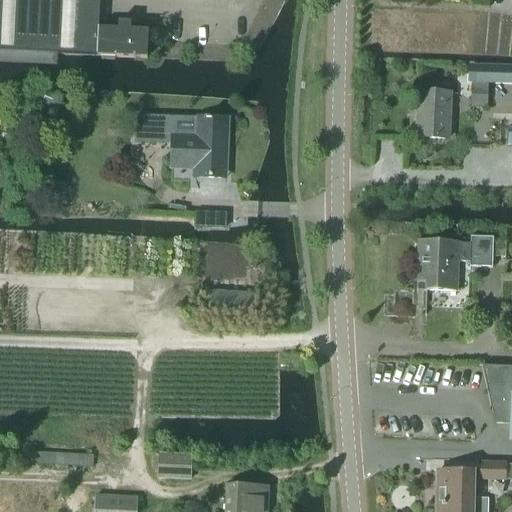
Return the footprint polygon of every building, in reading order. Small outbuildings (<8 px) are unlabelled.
[(0,0),(0,51),(146,59),(147,31),(97,28),(98,0),(0,0)] [(511,68),(484,68),(483,83),(511,84),(511,68)] [(487,110),(488,84),(470,84),(470,109),(487,110)] [(418,93),(416,138),(447,139),(449,94),(418,93)] [(211,118),(206,118),(206,120),(137,117),(136,143),(167,144),(167,140),(172,140),(171,167),(196,168),(196,178),(220,179),(222,151),(226,151),(227,120),(211,120),(211,118)] [(201,215),(201,229),(224,230),(225,215),(201,215)] [(424,291),(426,291),(455,293),(457,263),(469,264),(469,268),(491,269),(492,258),(505,258),(505,241),(493,241),(493,238),(470,238),(469,245),(458,244),(458,243),(418,241),(416,291),(418,291),(418,283),(426,283),(426,287),(424,287),(424,291)] [(209,294),(207,317),(222,318),(222,315),(252,317),(253,296),(224,294),(223,296),(209,296),(209,294)] [(479,366),(479,368),(490,368),(489,372),(490,376),(490,379),(491,382),(492,386),(493,389),(494,391),(494,392),(496,395),(498,398),(497,406),(491,406),(494,419),(495,424),(508,425),(511,424),(511,368),(479,366)] [(192,480),(192,456),(158,456),(158,479),(192,480)] [(436,503),(436,511),(487,511),(488,500),(473,500),(473,481),(504,482),(504,481),(511,481),(511,471),(505,471),(505,466),(505,465),(480,464),(479,474),(474,474),(437,473),(437,491),(439,491),(438,503),(436,503)] [(266,511),(267,489),(226,487),(224,511),(266,511)] [(96,497),(94,511),(135,511),(136,499),(96,497)]
